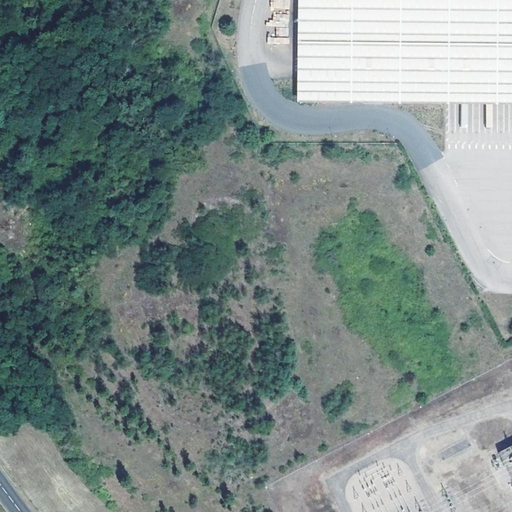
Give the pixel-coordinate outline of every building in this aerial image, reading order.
[(272,0),(272,8),(289,9),(289,0),(272,0)] [(511,0),(300,0),(299,61),(300,82),(301,93),(362,94),(382,94),(445,94),(511,95),(511,0)] [(273,14),(273,23),(276,23),(276,36),(288,36),(288,13),(273,14)] [(268,36),(267,43),(289,44),(289,38),(268,36)] [(511,445),(498,452),(504,466),(511,462),(511,445)]
